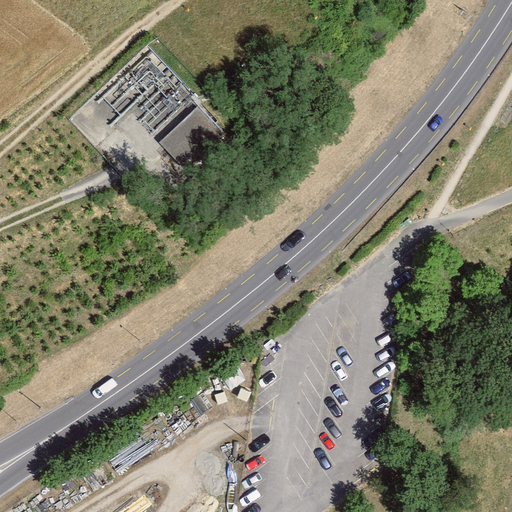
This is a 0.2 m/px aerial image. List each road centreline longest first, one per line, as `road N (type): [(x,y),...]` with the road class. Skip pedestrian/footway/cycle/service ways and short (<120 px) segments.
road 1 (primary): [(0,470),(279,269),(437,110),(511,2)]
road 2 (track): [(178,0),(0,153)]
road 3 (track): [(0,227),(118,177)]
